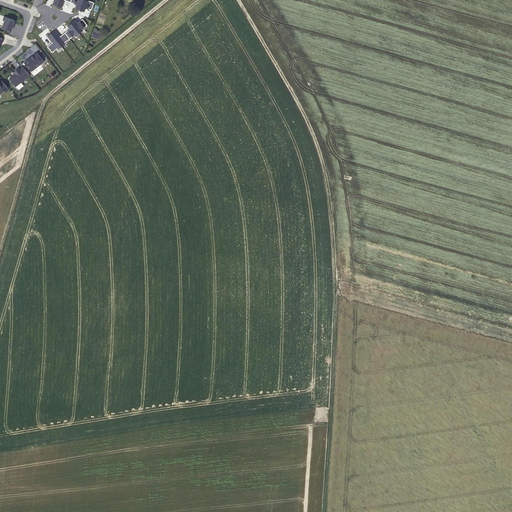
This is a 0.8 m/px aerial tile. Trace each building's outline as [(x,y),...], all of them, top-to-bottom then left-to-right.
[(85,8),(91,10),(94,3),(86,0),(54,0),(53,4),(62,8),(64,0),(76,4),(75,8),(84,11),(85,8)] [(5,17),(1,26),(11,30),(14,21),(5,17)] [(52,43),(47,47),(52,53),(57,49),(58,50),(65,44),(65,43),(75,35),(75,36),(83,30),(82,29),(87,25),(83,19),(78,23),(75,20),(68,26),(70,29),(60,37),(55,31),(48,37),(52,43)] [(35,52),(23,62),(31,72),(43,62),(35,52)] [(22,66),(8,78),(14,87),(29,75),(22,66)] [(0,92),(4,90),(5,92),(8,89),(2,81),(0,82),(0,92)]
